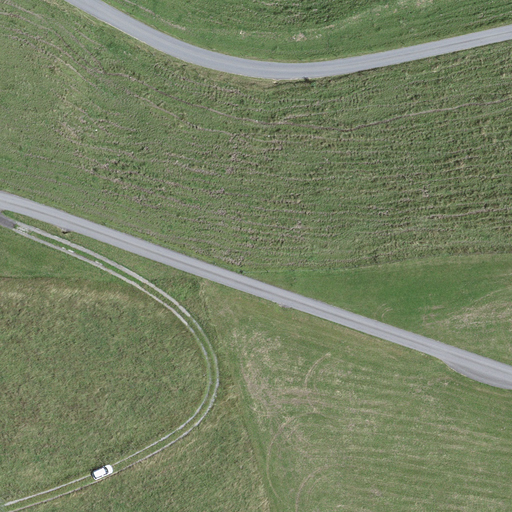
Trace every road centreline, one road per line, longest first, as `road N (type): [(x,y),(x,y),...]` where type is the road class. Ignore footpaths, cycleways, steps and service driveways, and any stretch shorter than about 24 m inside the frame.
road 1 (track): [(0,216),(165,298),(192,323),(214,370),(208,406),(174,436),(71,487),(0,511)]
road 2 (unclassified): [(511,374),(0,199)]
road 3 (unclassified): [(89,0),(210,57),(292,72),(511,35)]
